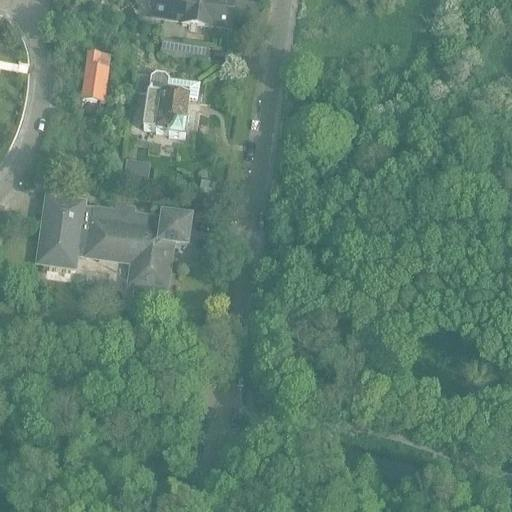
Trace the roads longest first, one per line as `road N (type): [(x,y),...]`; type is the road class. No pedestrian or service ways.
road 1 (residential): [(0,384),(234,404),(285,0)]
road 2 (residential): [(0,188),(29,135),(41,87),(28,15)]
